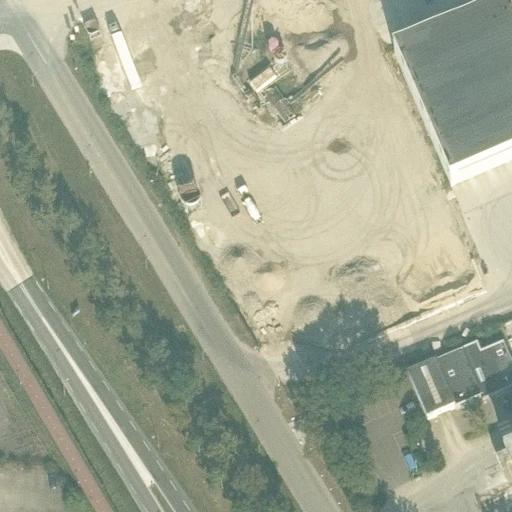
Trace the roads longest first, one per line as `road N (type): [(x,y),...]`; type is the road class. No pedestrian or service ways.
road 1 (unclassified): [(320,511),(25,27),(0,7)]
road 2 (secondary): [(182,511),(0,231)]
road 3 (secondary): [(0,269),(150,511)]
